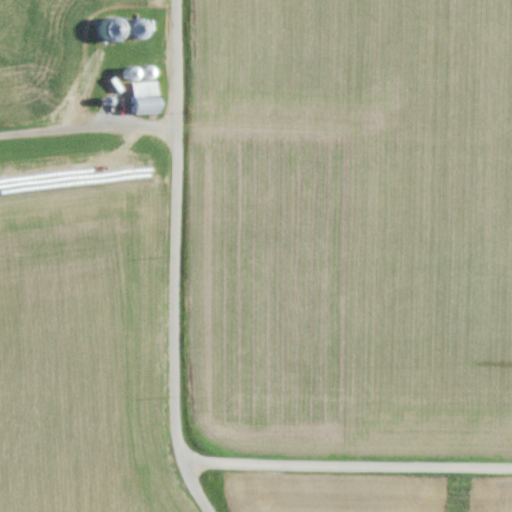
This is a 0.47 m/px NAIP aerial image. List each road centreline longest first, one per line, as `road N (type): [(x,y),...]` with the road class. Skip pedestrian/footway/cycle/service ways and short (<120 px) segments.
road 1 (residential): [(245,511),(233,449),(213,0)]
road 2 (residential): [(233,449),(511,453)]
